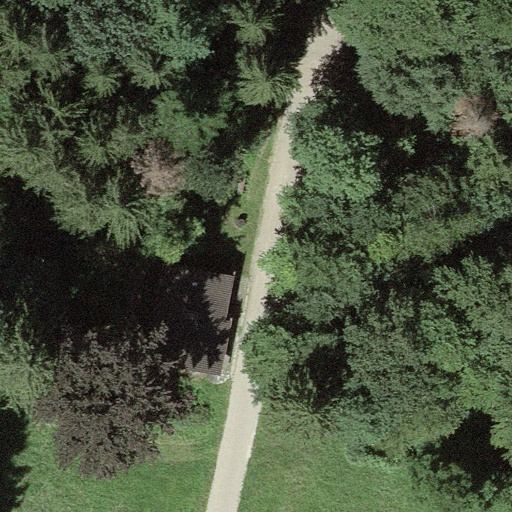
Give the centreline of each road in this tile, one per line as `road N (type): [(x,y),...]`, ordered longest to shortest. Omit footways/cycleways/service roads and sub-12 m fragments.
road 1 (track): [(354,9),(305,110),(217,511)]
road 2 (track): [(511,324),(354,0)]
